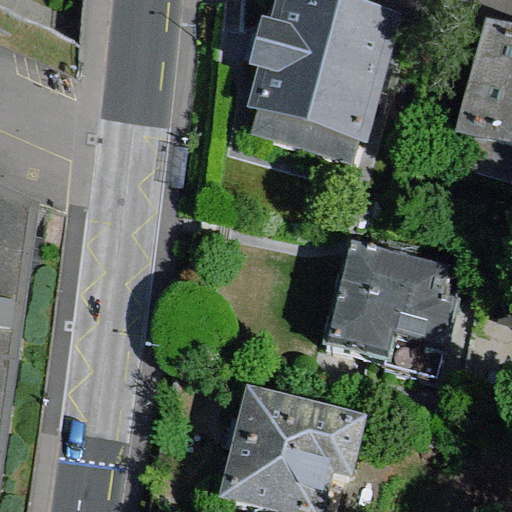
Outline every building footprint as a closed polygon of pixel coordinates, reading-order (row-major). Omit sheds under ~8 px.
[(396,31),(275,0),(270,0),(235,140),(360,172),(396,31)] [(511,57),(478,49),(449,166),(511,181),(511,57)] [(0,207),(0,511),(1,511),(43,224),(0,207)] [(448,286),(345,263),(323,360),(426,383),(448,286)] [(342,511),(361,435),(236,406),(210,511),(342,511)]
